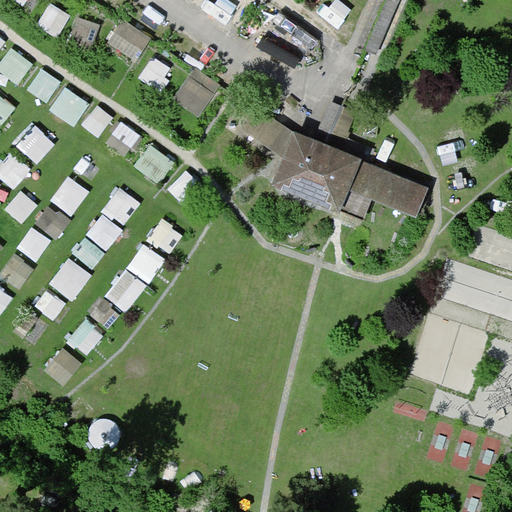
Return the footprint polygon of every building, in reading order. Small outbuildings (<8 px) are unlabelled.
[(57,0),(54,0),(43,19),(62,30),(74,10),(57,0)] [(394,0),(386,0),(366,49),(373,52),(394,0)] [(84,12),(75,32),(94,40),(103,21),(84,12)] [(128,14),(112,36),(139,55),(155,32),(128,14)] [(0,26),(0,49),(11,35),(0,26)] [(16,42),(1,63),(22,78),(37,58),(16,42)] [(164,81),(175,61),(156,51),(145,70),(164,81)] [(203,112),(225,81),(198,63),(177,93),(203,112)] [(253,130),(279,142),(289,120),(263,108),(253,130)] [(40,120),(21,140),(41,158),(60,138),(40,120)] [(331,131),(323,147),(296,136),(278,181),(363,216),(373,193),(417,212),(426,189),(367,165),(374,149),(331,131)] [(154,140),(140,160),(163,177),(178,156),(154,140)] [(0,166),(0,168),(19,183),(34,162),(14,148),(0,166)] [(72,171),(55,194),(77,209),(93,186),(72,171)] [(107,204),(128,220),(145,198),(124,182),(107,204)] [(26,217),(42,199),(25,185),(10,203),(26,217)] [(60,197),(40,213),(55,233),(75,217),(60,197)] [(108,208),(92,227),(111,244),(127,225),(108,208)] [(153,236),(177,248),(188,226),(164,214),(153,236)] [(41,255),(56,234),(36,220),(22,242),(41,255)] [(91,230),(78,246),(97,262),(111,246),(91,230)] [(0,250),(9,240),(0,232),(0,250)] [(131,307),(171,255),(149,238),(109,290),(131,307)] [(20,248),(4,268),(23,283),(39,263),(20,248)] [(73,252),(54,278),(78,295),(97,269),(73,252)] [(0,305),(6,309),(16,287),(0,280),(0,305)] [(59,313),(69,297),(50,286),(41,301),(59,313)] [(75,335),(91,347),(105,329),(88,316),(75,335)] [(66,343),(49,364),(68,379),(85,358),(66,343)]
